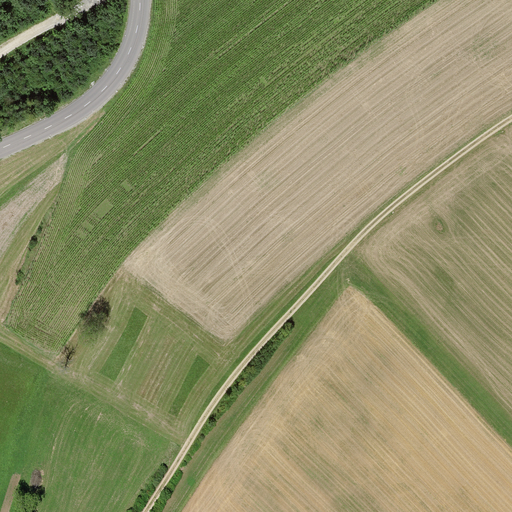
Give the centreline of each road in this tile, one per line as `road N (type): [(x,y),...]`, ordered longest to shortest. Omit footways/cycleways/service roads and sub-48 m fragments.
road 1 (track): [(511,118),(441,164),(348,242),(212,403),(144,511)]
road 2 (tertiary): [(0,146),(96,98),(135,40),(139,0)]
